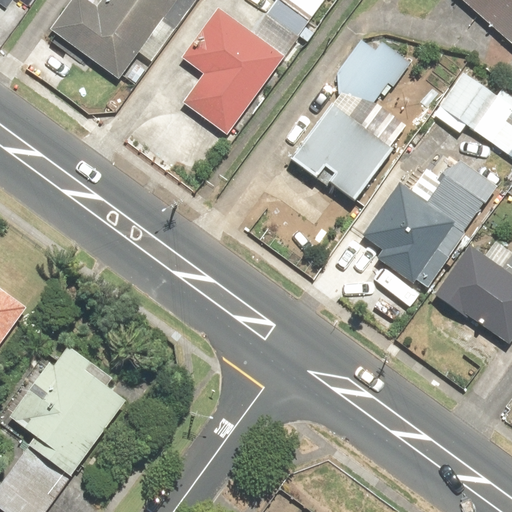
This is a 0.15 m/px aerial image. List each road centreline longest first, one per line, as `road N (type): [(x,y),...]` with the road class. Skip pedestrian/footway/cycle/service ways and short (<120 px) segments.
road 1 (secondary): [(0,135),(294,348)]
road 2 (secondary): [(294,348),(511,507)]
road 3 (residential): [(174,511),(294,348)]
